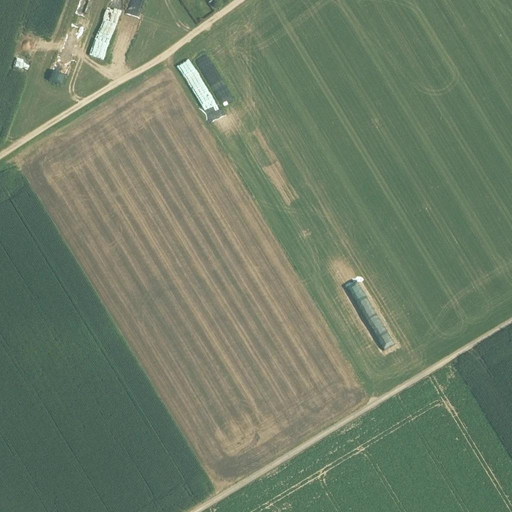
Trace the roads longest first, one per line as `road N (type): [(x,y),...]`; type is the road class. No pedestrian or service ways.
road 1 (track): [(164,56),(374,404)]
road 2 (track): [(196,511),(511,321)]
road 3 (track): [(0,155),(240,0)]
